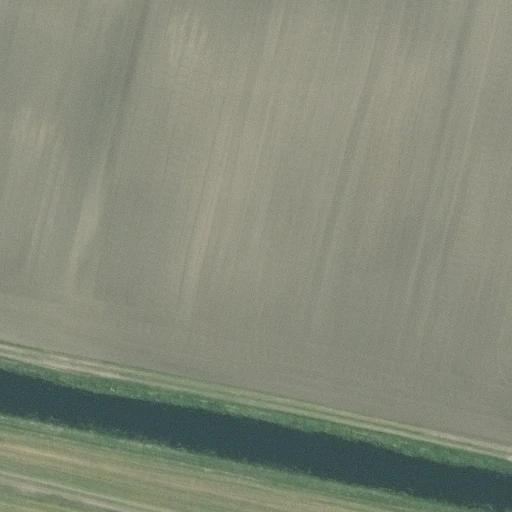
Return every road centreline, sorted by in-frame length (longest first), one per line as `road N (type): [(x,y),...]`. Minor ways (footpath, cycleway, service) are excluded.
road 1 (track): [(511,458),(0,351)]
road 2 (track): [(268,511),(0,452)]
